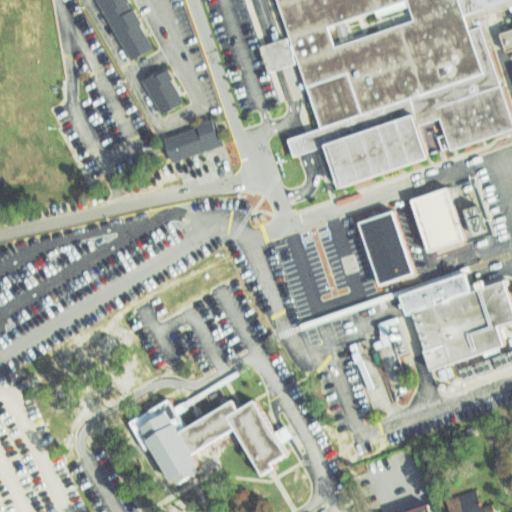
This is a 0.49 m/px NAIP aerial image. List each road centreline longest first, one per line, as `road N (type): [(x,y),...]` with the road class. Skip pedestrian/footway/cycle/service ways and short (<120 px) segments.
road 1 (residential): [(257,176),(0,233)]
road 2 (residential): [(257,176),(194,0)]
